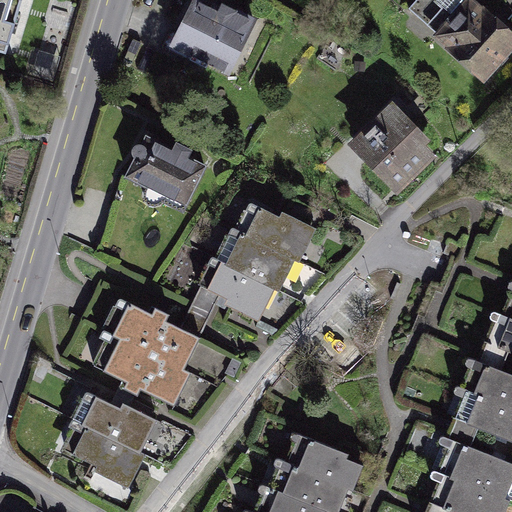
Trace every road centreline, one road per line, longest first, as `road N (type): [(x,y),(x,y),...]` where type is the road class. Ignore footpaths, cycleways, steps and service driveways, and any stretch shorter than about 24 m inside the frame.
road 1 (residential): [(151,511),(352,274),(511,112)]
road 2 (residential): [(118,0),(0,400)]
road 3 (unknown): [(384,240),(411,257),(411,269),(384,339),(388,443),(359,511)]
